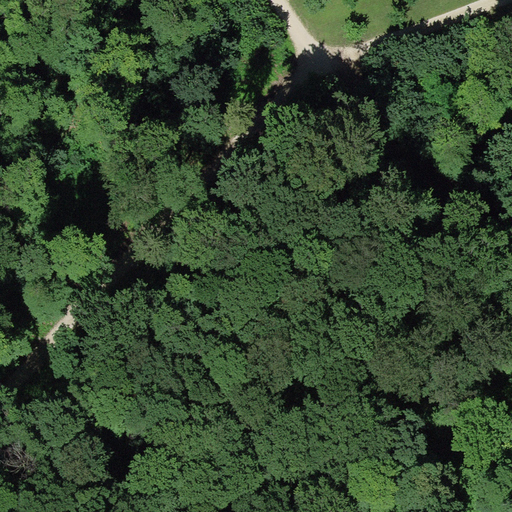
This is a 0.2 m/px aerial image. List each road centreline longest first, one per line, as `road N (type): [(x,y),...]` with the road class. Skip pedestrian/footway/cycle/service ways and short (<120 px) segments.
road 1 (track): [(500,0),(320,60),(0,392)]
road 2 (track): [(511,227),(403,159),(320,60)]
